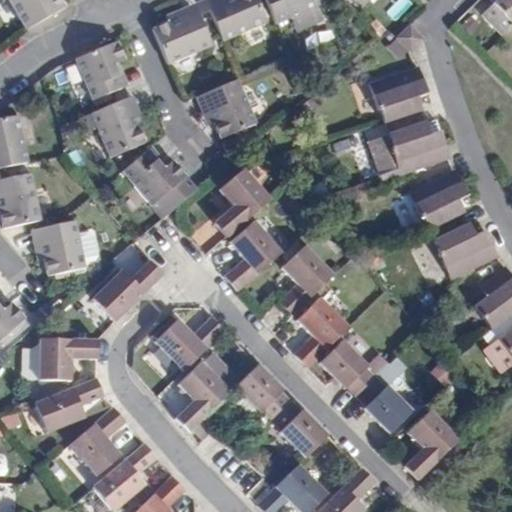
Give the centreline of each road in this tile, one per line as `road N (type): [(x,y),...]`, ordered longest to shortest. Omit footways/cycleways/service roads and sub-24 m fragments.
road 1 (residential): [(230,508),(116,368),(124,334),(192,271),(422,511)]
road 2 (residential): [(447,0),(433,25),(478,172),(511,231)]
